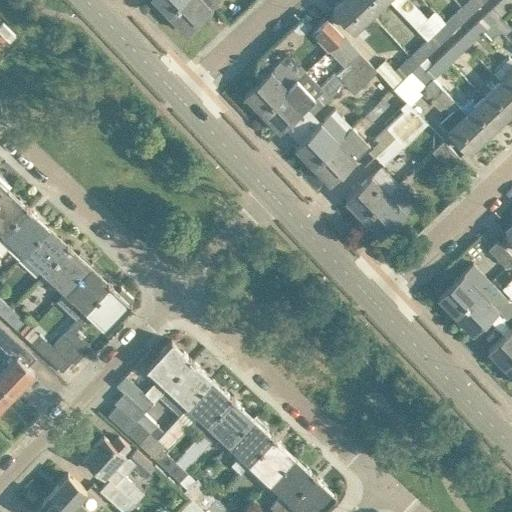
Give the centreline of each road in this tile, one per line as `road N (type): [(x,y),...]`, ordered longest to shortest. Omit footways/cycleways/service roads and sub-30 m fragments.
road 1 (unclassified): [(385,486),(178,293)]
road 2 (residential): [(178,293),(0,484)]
road 3 (unclassified): [(178,293),(0,126)]
road 4 (residential): [(511,446),(370,298)]
road 5 (residential): [(370,298),(511,167)]
road 6 (residential): [(370,298),(271,194)]
road 7 (residential): [(176,95),(280,0)]
road 8 (residential): [(271,194),(176,95)]
road 9 (unclassified): [(178,293),(271,194)]
road 10 (residential): [(176,95),(85,0)]
